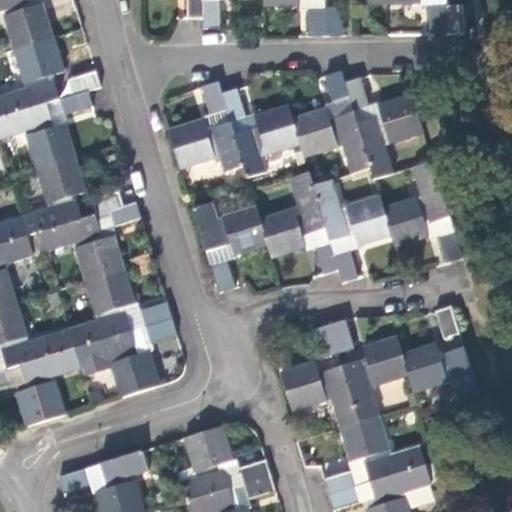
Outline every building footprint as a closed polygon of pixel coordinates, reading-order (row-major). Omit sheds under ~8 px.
[(0,0),(0,7),(6,6),(18,48),(56,36),(44,0),(0,0)] [(208,17),(207,0),(192,0),(192,17),(208,17)] [(207,0),(208,17),(208,28),(224,28),(224,0),(207,0)] [(267,0),(268,6),(305,5),(305,7),(315,7),(315,35),(329,35),(328,6),(328,0),(267,0)] [(434,33),(450,33),(450,9),(451,3),(433,3),(433,4),(434,33)] [(328,6),(329,35),(345,35),(344,6),(328,6)] [(450,9),(450,33),(468,33),(468,9),(450,9)] [(66,70),(56,36),(18,48),(30,87),(15,91),(21,111),(62,99),(57,80),(51,81),(49,75),(66,70)] [(369,153),(347,80),(343,68),(329,72),(337,100),(325,103),(326,107),(295,117),(303,144),(306,154),(343,143),(348,159),(369,153)] [(103,86),(98,70),(70,79),(75,95),(91,90),(103,86)] [(387,143),(427,130),(416,92),(382,102),(381,99),(371,102),(362,75),(347,80),(369,153),(377,179),(396,173),(387,143)] [(223,91),(220,81),(206,86),(215,112),(228,108),(223,91)] [(303,144),(295,117),(292,105),(259,115),(258,109),(246,113),(239,87),(223,91),(228,108),(232,121),(246,166),(249,176),(268,171),(263,156),(303,144)] [(75,95),(62,99),(21,111),(9,115),(0,118),(0,135),(0,137),(27,129),(40,171),(77,159),(66,123),(71,121),(69,113),(95,105),(91,90),(75,95)] [(0,118),(9,115),(3,95),(0,96),(0,118)] [(215,112),(205,115),(206,118),(211,133),(216,132),(215,126),(232,121),(228,108),(215,112)] [(206,118),(174,127),(185,166),(222,155),(228,172),(246,166),(232,121),(215,126),(216,132),(211,133),(206,118)] [(87,190),(77,159),(40,171),(51,206),(36,211),(42,232),(42,233),(85,219),(79,198),(75,199),(73,194),(87,190)] [(448,261),(463,255),(464,255),(436,160),(413,167),(421,194),(385,205),(393,232),(396,242),(425,233),(427,238),(440,234),(448,261)] [(327,226),(319,198),(315,184),(296,190),(301,203),(261,216),(269,243),(273,254),(305,244),(307,251),(318,248),(326,273),(340,269),(336,255),(332,243),(332,240),(327,226)] [(113,211),(127,207),(122,190),(95,198),(100,215),(113,211)] [(340,269),(344,283),(362,276),(353,251),(363,247),(361,241),(393,232),(385,205),(382,194),(343,207),(338,191),(319,198),(327,226),(332,240),(332,243),(336,255),(340,269)] [(269,243),(261,216),(258,206),(221,218),(216,201),(197,207),(223,292),(237,288),(229,262),(241,258),(239,253),(269,243)] [(144,217),(139,203),(127,207),(113,211),(100,215),(99,215),(85,219),(42,233),(47,249),(76,241),(88,281),(126,269),(116,234),(120,233),(117,225),(144,217)] [(0,222),(0,245),(17,240),(11,219),(0,222)] [(37,255),(31,236),(17,240),(0,245),(0,307),(19,302),(7,263),(37,255)] [(135,301),(126,269),(88,281),(99,317),(81,322),(88,343),(133,329),(148,325),(175,317),(170,302),(143,311),(140,299),(135,301)] [(30,340),(19,302),(0,307),(0,369),(9,367),(24,362),(78,346),(72,327),(30,340)] [(445,336),(460,332),(452,304),(451,304),(437,308),(445,336)] [(179,332),(175,317),(148,325),(133,329),(88,343),(78,346),(84,365),(88,380),(117,371),(125,395),(161,384),(150,349),(155,348),(153,341),(179,332)] [(357,346),(348,317),(334,322),(342,351),(357,346)] [(342,351),(334,322),(317,327),(326,355),(342,351)] [(360,418),(379,412),(371,385),(411,373),(405,353),(399,335),(365,345),(370,363),(365,364),(363,360),(346,365),(360,418)] [(451,381),(459,408),(480,402),(464,346),(444,352),(445,357),(440,359),(435,344),(405,353),(411,373),(417,392),(443,384),(451,381)] [(78,346),(24,362),(30,384),(34,382),(36,388),(20,393),(30,425),(67,413),(55,373),(84,365),(78,346)] [(360,418),(346,365),(326,371),(327,375),(321,377),(315,361),(282,371),(294,410),(334,398),(342,423),(360,418)] [(0,386),(14,382),(9,367),(0,369),(0,386)] [(382,408),(408,400),(401,379),(375,387),(382,408)] [(451,381),(443,384),(450,411),(459,408),(451,381)] [(331,491),(426,463),(421,444),(391,453),(379,412),(360,418),(342,423),(352,458),(350,459),(353,469),(327,477),(331,491)] [(225,425),(187,437),(200,475),(182,481),(189,500),(231,487),(225,468),(222,469),(220,463),(236,458),(225,425)] [(152,469),(146,450),(103,463),(103,464),(90,468),(62,476),(66,490),(94,481),(97,492),(99,492),(104,511),(147,511),(136,474),(152,469)] [(236,458),(220,463),(222,469),(225,468),(231,487),(246,482),(242,467),(239,457),(236,458)] [(275,473),(270,459),(242,467),(247,482),(275,473)] [(369,511),(412,511),(406,491),(432,483),(426,463),(331,491),(337,508),(368,498),(371,508),(368,508),(369,511)] [(231,487),(189,500),(192,511),(252,511),(251,507),(254,506),(251,497),(280,488),(275,473),(247,482),(246,482),(231,487)]
